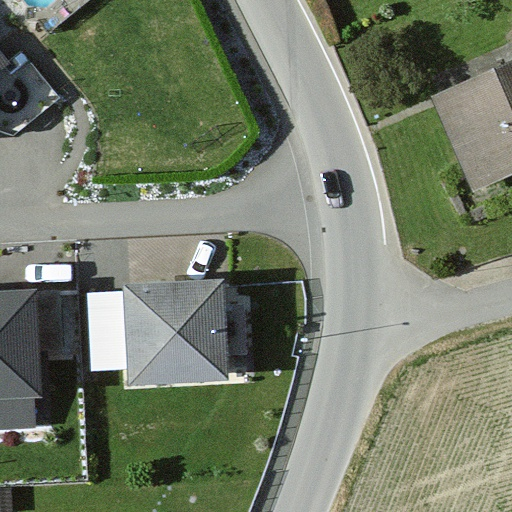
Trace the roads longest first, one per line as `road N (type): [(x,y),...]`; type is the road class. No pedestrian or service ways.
road 1 (residential): [(0,221),(338,209)]
road 2 (tertiary): [(338,209),(367,335),(300,511)]
road 3 (tertiary): [(264,0),(313,97),(338,209)]
